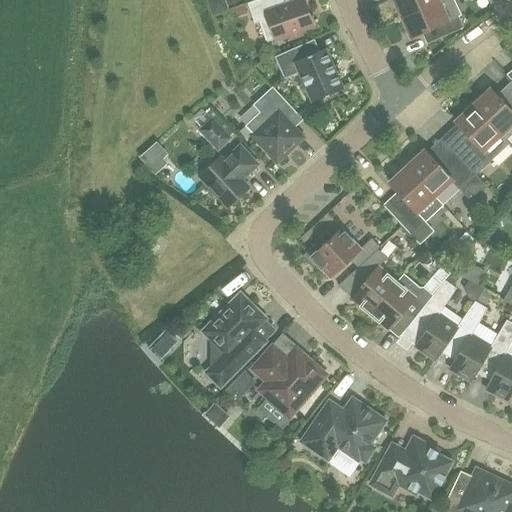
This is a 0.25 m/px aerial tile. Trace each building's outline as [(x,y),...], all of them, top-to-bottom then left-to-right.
[(283,3),(281,0),(257,0),(248,3),(255,23),(262,21),(265,31),(269,33),(273,31),(276,40),(289,35),(292,38),(302,35),(302,30),(313,26),(304,0),(301,0),(287,5),(283,3)] [(394,0),(402,18),(440,1),(439,0),(394,0)] [(445,13),(440,1),(402,18),(411,38),(435,28),(440,38),(464,28),(455,8),(445,13)] [(244,5),(234,9),(237,17),(247,13),(244,5)] [(275,57),(285,79),(300,72),(313,102),(342,89),(325,49),(302,59),(297,47),(275,57)] [(491,89),(473,106),(501,135),(505,140),(511,133),(511,82),(497,96),(491,89)] [(286,152),(292,146),(294,146),(303,138),(295,128),(282,114),(290,106),(273,87),(263,96),(269,102),(259,111),(260,113),(246,126),(254,134),(253,136),(277,162),(286,154),(286,152)] [(468,136),(453,150),(475,174),(476,175),(509,145),(505,140),(501,135),(473,106),(455,122),(458,124),(468,136)] [(218,155),(233,141),(212,119),(198,133),(218,155)] [(157,142),(139,158),(155,175),(168,164),(163,159),(168,154),(157,142)] [(221,157),(199,177),(210,188),(209,189),(209,190),(209,191),(208,192),(209,193),(209,195),(210,197),(212,198),(214,199),(215,199),(216,199),(217,198),(219,197),(228,208),(249,188),(240,178),(245,173),(247,175),(258,165),(240,146),(224,161),(221,157)] [(425,150),(407,167),(435,197),(442,205),(459,189),(469,200),(486,185),(476,175),(475,174),(453,150),(438,164),(427,153),(425,150)] [(407,167),(389,183),(397,192),(399,193),(390,201),(399,210),(416,229),(423,222),(432,215),(442,205),(435,197),(407,167)] [(360,249),(342,230),(327,243),(322,237),(302,256),(314,269),(319,265),(330,277),(350,259),(358,268),(377,250),(380,247),(372,239),(360,249)] [(377,250),(358,268),(351,274),(363,284),(351,298),(370,314),(396,283),(378,267),(386,257),(377,250)] [(464,259),(454,272),(469,281),(474,273),(473,264),(464,259)] [(450,273),(445,280),(453,286),(461,276),(452,272),(450,273)] [(401,277),(396,283),(370,314),(388,329),(405,309),(415,318),(431,297),(422,290),(419,293),(401,277)] [(431,297),(415,318),(407,328),(421,338),(415,346),(435,360),(475,301),(457,327),(439,314),(457,288),(453,286),(445,280),(431,297)] [(511,284),(503,301),(511,305),(511,284)] [(483,290),(476,302),(485,307),(492,295),(483,290)] [(254,322),(262,315),(241,294),(210,325),(210,335),(227,352),(210,369),(210,376),(221,387),(265,342),(254,330),(254,322)] [(475,301),(435,360),(441,352),(455,360),(450,369),(470,381),(507,320),(490,347),(471,335),(487,308),(485,307),(476,302),(475,301)] [(511,340),(511,322),(507,320),(470,381),(471,382),(476,373),(491,380),(486,389),(508,400),(511,392),(511,357),(505,354),(511,340)] [(166,330),(154,343),(161,350),(174,338),(166,330)] [(290,415),(325,375),(293,348),(284,358),(273,348),(254,369),(266,379),(258,388),(290,415)] [(245,371),(224,392),(235,403),(256,382),(245,371)] [(328,401),(300,442),(329,461),(349,475),(358,462),(361,459),(365,463),(375,448),(370,445),(387,421),(352,397),(343,411),(328,401)] [(393,445),(371,484),(392,496),(398,484),(416,493),(417,490),(432,498),(451,462),(437,455),(439,451),(414,438),(406,452),(393,445)] [(511,511),(511,486),(477,469),(473,477),(463,498),(450,493),(441,511),(511,511)] [(431,502),(427,508),(428,511),(439,511),(440,511),(437,501),(431,502)]
